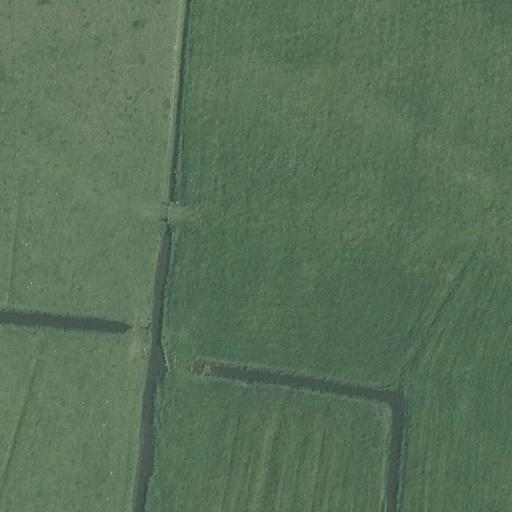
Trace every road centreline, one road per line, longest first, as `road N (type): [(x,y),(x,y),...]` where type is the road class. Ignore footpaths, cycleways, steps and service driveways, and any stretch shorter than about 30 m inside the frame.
road 1 (track): [(209,213),(151,212),(113,511)]
road 2 (track): [(151,212),(118,207),(0,128)]
